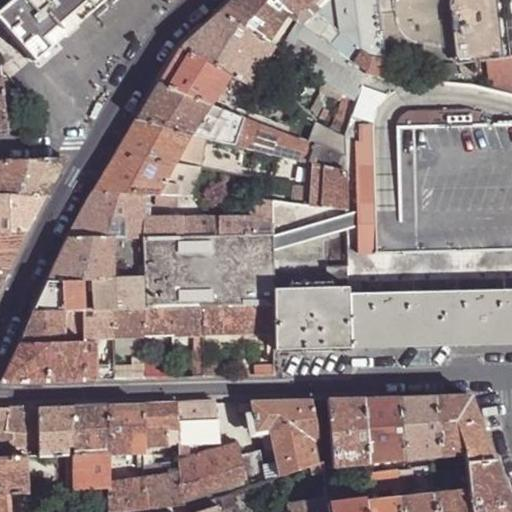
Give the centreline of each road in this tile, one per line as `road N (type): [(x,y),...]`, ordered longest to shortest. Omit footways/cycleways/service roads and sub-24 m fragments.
road 1 (residential): [(0,393),(273,387),(301,376),(492,369)]
road 2 (tertiary): [(0,337),(96,144)]
road 3 (tertiary): [(96,144),(159,39),(205,0)]
